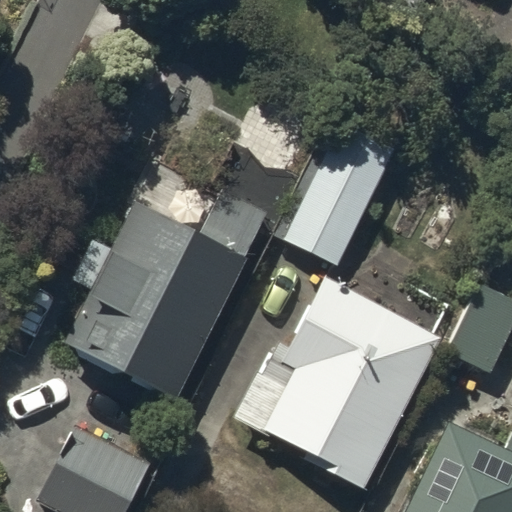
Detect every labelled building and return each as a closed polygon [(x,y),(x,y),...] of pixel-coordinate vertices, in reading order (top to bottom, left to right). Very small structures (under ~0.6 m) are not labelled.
[(330,134),(283,230),(332,254),(380,158),(330,134)] [(130,189),(57,337),(167,391),(265,193),(211,166),(186,216),(130,189)] [(446,344),(487,364),(511,314),(511,287),(481,272),(446,344)] [(434,335),(315,273),(269,361),(290,372),(255,439),(353,490),(434,335)] [(503,448),(446,421),(402,511),(511,511),(511,429),(503,448)] [(115,447),(67,422),(29,496),(60,511),(111,511),(139,459),(115,447)]
